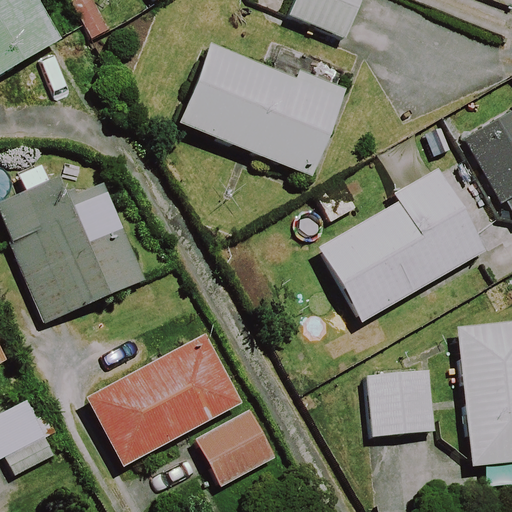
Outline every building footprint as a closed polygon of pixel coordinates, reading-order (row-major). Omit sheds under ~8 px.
[(0,0),(0,74),(43,50),(14,0),(0,0)] [(139,0),(145,9),(161,0),(139,0)] [(350,0),(282,0),(273,24),(331,48),(350,0)] [(295,183),(338,76),(264,46),(251,76),(194,54),(164,130),(295,183)] [(511,203),(511,145),(470,166),(494,213),(511,203)] [(46,205),(31,166),(3,177),(13,202),(0,207),(0,255),(29,328),(130,288),(90,187),(46,205)] [(467,261),(421,179),(379,203),(383,211),(303,258),(345,331),(467,261)] [(511,466),(511,328),(440,337),(456,473),(511,466)] [(225,414),(190,345),(70,405),(105,474),(225,414)] [(420,438),(415,379),(353,384),(358,443),(420,438)] [(0,481),(2,485),(42,465),(32,446),(46,439),(35,418),(28,422),(17,401),(0,410),(0,481)] [(258,467),(234,421),(183,447),(208,494),(258,467)]
